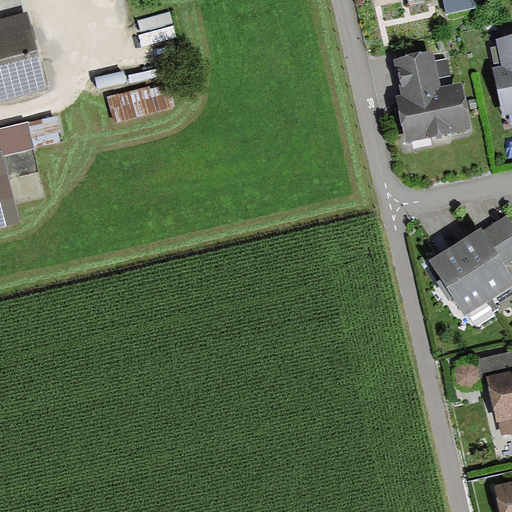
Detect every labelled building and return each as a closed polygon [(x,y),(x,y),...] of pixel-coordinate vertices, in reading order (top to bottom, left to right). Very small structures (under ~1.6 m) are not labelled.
[(404,0),(406,8),(434,2),(433,0),(404,0)] [(475,0),(443,0),(446,13),(477,7),(475,0)] [(0,103),(46,91),(25,15),(0,21),(0,103)] [(511,46),(485,52),(502,128),(511,126),(511,46)] [(434,50),(394,59),(401,92),(393,94),(405,145),(477,129),(466,82),(442,88),(434,50)] [(171,90),(118,94),(120,119),(172,116),(171,90)] [(40,148),(64,143),(60,119),(35,124),(40,148)] [(0,210),(0,242),(9,240),(0,210)] [(422,263),(459,323),(511,290),(511,253),(492,221),(456,243),(439,253),(422,263)] [(511,359),(488,363),(494,412),(511,409),(511,359)] [(511,511),(511,481),(492,485),(496,511),(511,511)]
